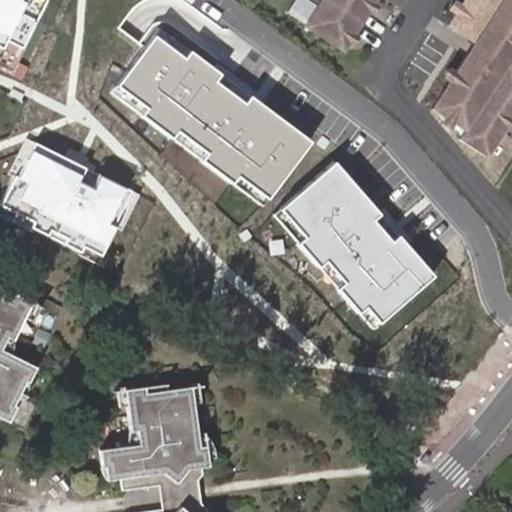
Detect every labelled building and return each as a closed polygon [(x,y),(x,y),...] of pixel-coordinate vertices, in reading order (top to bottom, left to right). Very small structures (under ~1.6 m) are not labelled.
[(0,0),(0,49),(23,61),(53,0),(0,0)] [(321,0),(304,27),(343,53),(349,44),(352,46),(358,38),(354,35),(369,13),(373,15),(379,6),(375,4),(377,0),(321,0)] [(511,0),(463,0),(459,7),(453,2),(447,11),(453,15),(446,27),(472,44),(453,73),(447,69),(441,78),(447,82),(429,109),(442,117),(438,123),(447,128),(452,124),(462,131),(457,139),(484,158),(503,129),(508,132),(511,126),(511,119),(510,118),(511,115),(511,69),(507,66),(511,58),(511,0)] [(313,143),(161,29),(114,92),(266,206),(313,143)] [(134,192),(33,143),(0,211),(0,213),(100,262),(134,192)] [(438,280),(336,163),(275,216),(377,333),(438,280)] [(0,423),(10,428),(17,413),(14,410),(24,388),(29,391),(37,374),(10,362),(0,356),(0,355),(6,343),(16,348),(25,324),(31,309),(12,301),(10,307),(0,302),(0,423)] [(474,304),(441,342),(467,365),(500,327),(474,304)] [(33,306),(31,309),(25,324),(33,328),(41,310),(33,306)] [(0,356),(10,362),(16,348),(6,343),(0,355),(0,356)] [(190,384),(191,388),(193,405),(201,404),(199,382),(190,384)] [(14,410),(17,413),(23,406),(26,402),(31,392),(29,391),(24,388),(14,410)] [(122,496),(160,490),(159,484),(171,482),(176,486),(181,481),(185,486),(198,484),(204,479),(202,473),(211,471),(209,461),(207,450),(201,451),(199,439),(193,405),(191,388),(145,396),(144,390),(123,393),(125,409),(128,435),(137,433),(139,449),(126,450),(100,454),(102,470),(105,470),(107,485),(120,483),(122,496)] [(118,410),(125,409),(123,393),(122,389),(115,390),(118,410)] [(126,447),(126,450),(139,449),(137,433),(128,435),(127,441),(126,447)] [(209,438),(199,439),(201,451),(207,450),(209,461),(218,460),(209,438)] [(159,484),(160,490),(161,498),(163,511),(181,511),(182,511),(187,511),(189,509),(202,506),(200,493),(198,484),(185,486),(181,481),(176,486),(171,482),(159,484)]
